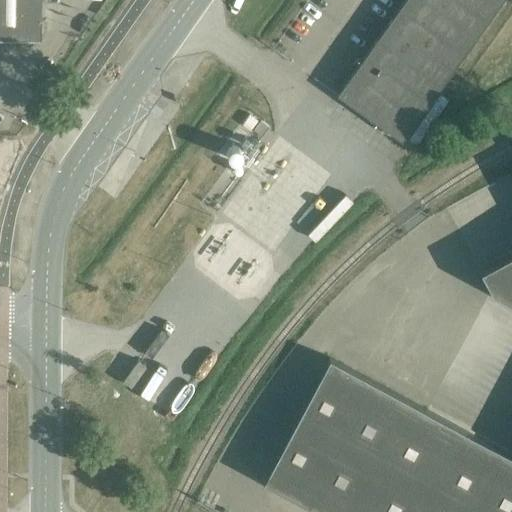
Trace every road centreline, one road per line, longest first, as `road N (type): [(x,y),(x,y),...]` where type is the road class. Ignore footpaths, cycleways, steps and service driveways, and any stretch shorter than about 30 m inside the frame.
road 1 (tertiary): [(193,0),(61,193),(47,258),(46,326)]
road 2 (tertiary): [(46,326),(44,511)]
